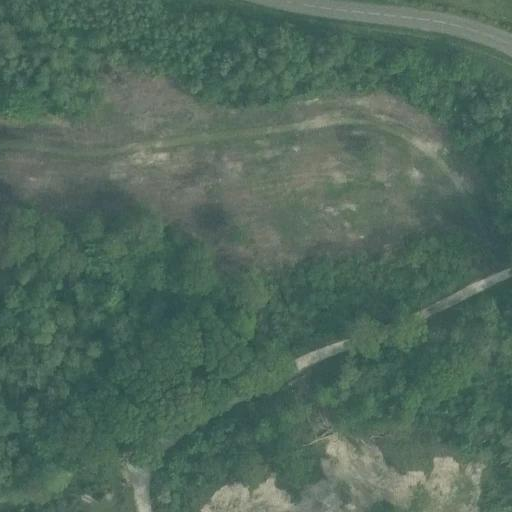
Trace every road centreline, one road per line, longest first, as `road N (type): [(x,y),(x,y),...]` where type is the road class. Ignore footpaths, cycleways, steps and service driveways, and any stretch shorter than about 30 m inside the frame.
road 1 (unclassified): [(511,47),(445,26),(276,0)]
road 2 (track): [(301,363),(498,280)]
road 3 (track): [(146,457),(208,412),(301,363)]
road 4 (track): [(0,498),(49,478),(146,457)]
